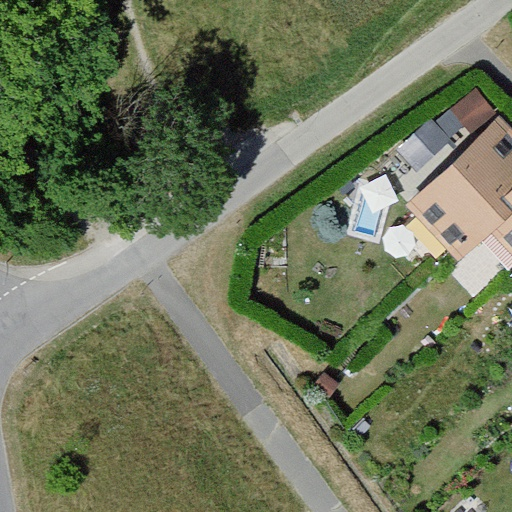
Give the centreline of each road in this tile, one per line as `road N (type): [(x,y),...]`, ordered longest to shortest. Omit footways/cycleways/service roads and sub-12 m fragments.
road 1 (residential): [(3,336),(482,0)]
road 2 (track): [(319,511),(132,250)]
